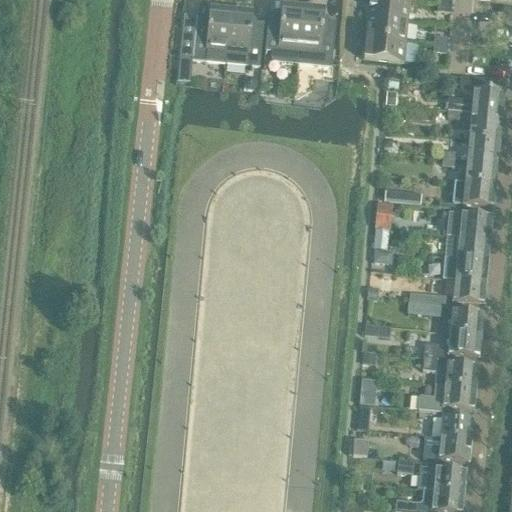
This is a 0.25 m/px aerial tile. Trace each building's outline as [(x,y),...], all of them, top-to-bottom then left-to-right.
[(445,0),(437,0),(437,7),(450,9),(451,1),(445,0)] [(369,1),(367,21),(406,25),(409,5),(369,1)] [(437,7),(436,16),(449,17),(450,9),(437,7)] [(268,16),(265,54),(272,54),(271,61),(274,64),(297,66),(303,12),(281,10),(281,14),(281,20),(269,19),(269,16),(268,16)] [(303,12),(297,66),(331,70),(336,23),(334,23),(334,25),(323,24),(323,18),(324,14),(303,12)] [(196,19),(192,63),(204,64),(225,66),(230,15),(209,13),(209,17),(208,23),(197,22),(197,19),(196,19)] [(230,15),(225,66),(243,68),(259,70),(263,26),(262,26),(262,28),(250,27),(251,21),(251,17),(230,15)] [(367,21),(365,42),(404,45),(406,25),(367,21)] [(434,39),(433,47),(446,49),(447,41),(434,39)] [(365,42),(363,62),(402,66),(404,45),(365,42)] [(433,48),(432,56),(445,58),(446,49),(433,48)] [(258,84),(254,80),(249,80),(244,83),(244,89),(247,93),(253,93),(257,90),(258,84)] [(447,103),(446,114),(448,114),(460,115),(470,116),(501,119),(504,96),(488,95),(489,84),(459,81),(459,86),(459,91),(462,94),(467,95),(472,96),(471,105),(447,103)] [(387,96),(386,106),(394,107),(395,97),(387,96)] [(448,114),(447,122),(459,123),(460,115),(448,114)] [(470,121),(468,143),(499,146),(501,124),(501,119),(470,116),(470,121)] [(468,143),(465,165),(497,168),(499,146),(468,143)] [(443,155),(443,163),(456,164),(456,157),(443,155)] [(443,163),(442,170),(455,171),(456,164),(443,163)] [(465,166),(463,187),(494,190),(497,168),(465,165),(465,166)] [(454,186),(452,208),(463,209),(492,212),(494,190),(463,187),(454,186)] [(421,197),(385,194),(384,207),(420,210),(421,197)] [(388,232),(390,208),(376,207),(374,231),(388,232)] [(449,217),(446,240),(458,241),(489,244),(491,221),(449,217)] [(374,236),(373,254),(387,255),(388,238),(374,236)] [(458,241),(456,262),(487,265),(489,244),(458,241)] [(373,267),(391,269),(392,256),(374,254),(373,267)] [(445,261),(443,283),(454,284),(485,287),(487,265),(456,262),(445,261)] [(454,284),(452,306),(483,309),(485,287),(454,284)] [(366,302),(367,302),(376,303),(377,292),(368,292),(367,292),(366,302)] [(409,297),(408,307),(442,311),(443,301),(409,297)] [(407,318),(440,322),(442,311),(408,307),(407,318)] [(447,315),(446,325),(451,325),(450,338),(480,341),(482,318),(447,315)] [(365,328),(365,329),(364,338),(376,339),(377,331),(377,329),(365,328)] [(424,349),(423,362),(447,364),(447,360),(478,363),(480,341),(450,338),(448,352),(445,351),(424,349)] [(361,365),(374,367),(375,357),(362,356),(361,365)] [(423,362),(422,376),(435,377),(434,389),(475,393),(477,371),(446,368),(447,364),(423,362)] [(419,401),(418,415),(441,417),(441,416),(442,413),(473,416),(475,393),(434,389),(433,402),(419,401)] [(359,396),(358,408),(372,410),(373,398),(359,396)] [(442,420),(439,442),(470,445),(472,423),(442,420)] [(357,421),(355,433),(367,434),(368,422),(357,421)] [(439,442),(437,465),(466,467),(468,467),(470,445),(439,442)] [(354,444),(353,444),(352,459),(353,459),(366,460),(367,445),(354,444)] [(397,465),(396,477),(412,479),(413,467),(403,466),(397,465)] [(419,471),(417,493),(423,493),(433,495),(463,498),(463,495),(465,492),(466,486),(464,483),(465,476),(419,471)] [(354,476),(353,485),(362,486),(363,477),(354,476)] [(396,506),(394,511),(461,511),(463,509),(464,503),(463,500),(463,498),(433,495),(423,493),(421,507),(418,509),(396,506)]
